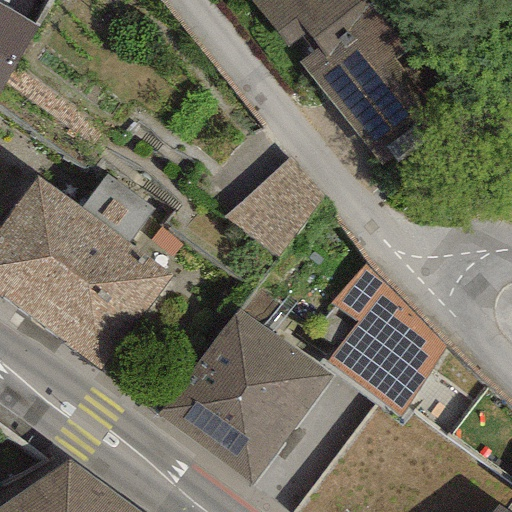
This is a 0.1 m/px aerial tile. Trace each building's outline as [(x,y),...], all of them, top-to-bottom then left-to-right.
[(246,0),(386,172),(443,126),(390,60),(403,50),(365,3),(368,0),(246,0)] [(0,92),(39,26),(0,4),(0,92)] [(321,195),(288,158),(222,216),(272,264),(321,195)] [(35,176),(0,222),(0,297),(97,370),(170,276),(126,243),(153,209),(104,176),(79,208),(35,176)] [(355,322),(325,362),(398,418),(443,347),(364,265),(328,304),(355,322)] [(155,415),(203,449),(283,341),(236,306),(155,415)] [(252,485),(332,377),(283,341),(203,449),(252,485)] [(136,511),(66,460),(0,506),(0,511),(136,511)]
